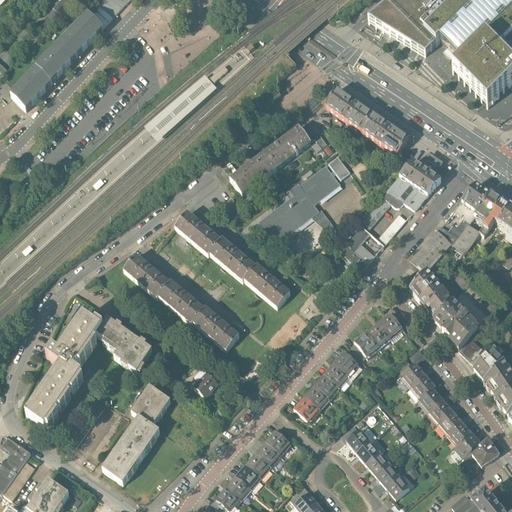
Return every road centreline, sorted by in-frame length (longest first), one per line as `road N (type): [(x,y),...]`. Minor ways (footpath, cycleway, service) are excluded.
road 1 (residential): [(125,511),(32,448),(13,425),(7,393),(48,300),(288,111)]
road 2 (residential): [(511,449),(381,276)]
road 3 (residential): [(16,143),(154,0)]
road 4 (residential): [(266,411),(381,276)]
road 5 (residential): [(381,276),(482,154)]
road 6 (primary): [(351,66),(482,154)]
road 7 (residential): [(182,511),(266,411)]
road 8 (primary): [(250,0),(255,13),(319,59),(351,66)]
